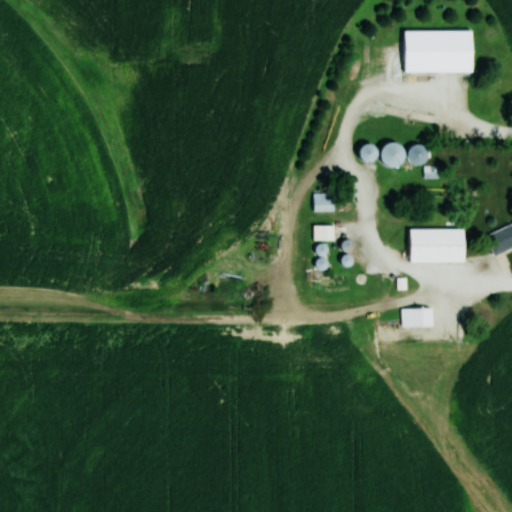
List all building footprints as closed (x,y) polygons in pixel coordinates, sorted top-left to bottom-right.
[(400,72),(470,72),(470,29),(400,29),(400,72)] [(365,163),(374,155),(387,170),(403,156),(390,140),(375,153),(365,141),(354,150),(365,163)] [(420,165),(425,148),(409,143),(404,160),(420,165)] [(436,167),(425,167),(426,178),(436,177),(436,167)] [(312,212),(333,212),(333,193),(312,193),(312,212)] [(495,254),(511,247),(511,248),(511,222),(486,234),(495,254)] [(333,240),(333,225),(311,225),(311,240),(333,240)] [(462,263),(462,229),(407,229),(407,263),(462,263)] [(399,327),(429,327),(429,308),(399,308),(399,327)]
